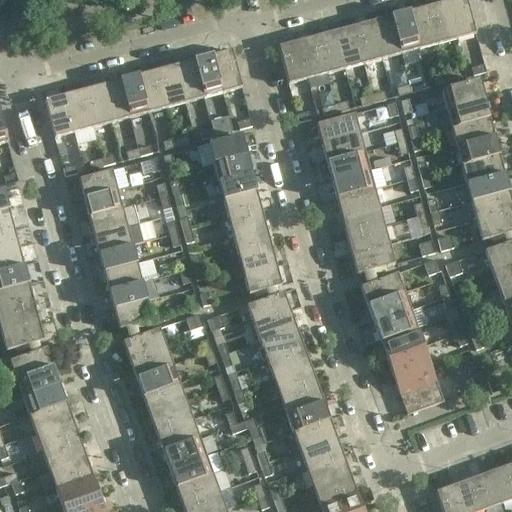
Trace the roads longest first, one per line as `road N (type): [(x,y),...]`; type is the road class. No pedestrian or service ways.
road 1 (residential): [(246,23),(319,295),(385,475)]
road 2 (residential): [(14,68),(81,335),(146,511)]
road 3 (residential): [(14,68),(41,71),(225,21),(246,23)]
road 4 (residential): [(511,430),(385,475)]
